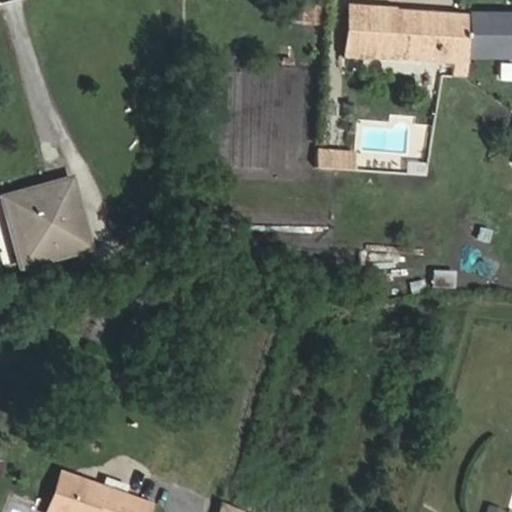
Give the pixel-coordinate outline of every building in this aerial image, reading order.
[(464,63),(466,16),(345,7),(342,55),(442,62),(450,62),(464,63)] [(511,63),(511,9),(466,9),(466,16),(464,63),(511,63)] [(464,78),(464,63),(450,62),(450,77),(464,78)] [(85,246),(75,232),(69,217),(66,201),(67,184),(3,201),(17,224),(21,245),(20,263),(85,246)] [(21,245),(17,224),(3,201),(0,202),(0,213),(14,265),(20,263),(21,245)] [(259,290),(258,277),(237,276),(237,290),(259,290)] [(159,336),(169,310),(137,299),(128,325),(159,336)] [(62,511),(75,479),(58,473),(44,511),(62,511)] [(146,511),(149,505),(123,496),(100,488),(75,479),(62,511),(146,511)] [(123,496),(126,487),(103,479),(100,488),(123,496)] [(239,511),(240,511),(217,502),(213,511),(239,511)]
